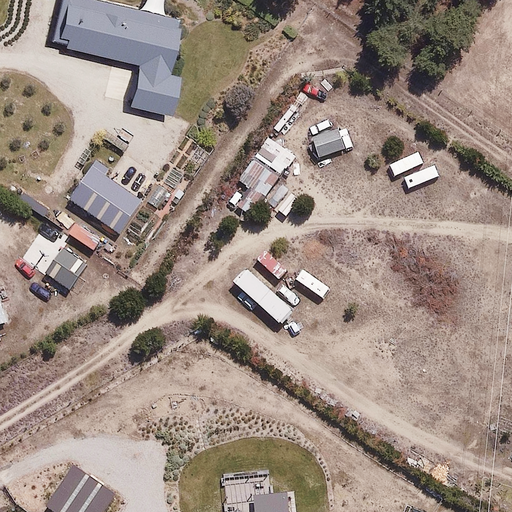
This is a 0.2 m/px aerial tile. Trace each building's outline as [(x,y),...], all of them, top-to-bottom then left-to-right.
[(182,15),(116,0),(61,0),(52,41),(140,61),(131,103),(170,112),(180,70),(170,68),(182,15)] [(339,133),(315,139),(319,157),(344,151),(339,133)] [(142,201),(92,166),(69,199),(119,234),(142,201)] [(219,202),(245,223),(262,201),(266,205),(278,191),(246,166),(219,202)] [(91,262),(66,245),(45,275),(69,292),(91,262)] [(0,295),(0,324),(9,322),(0,295)]
